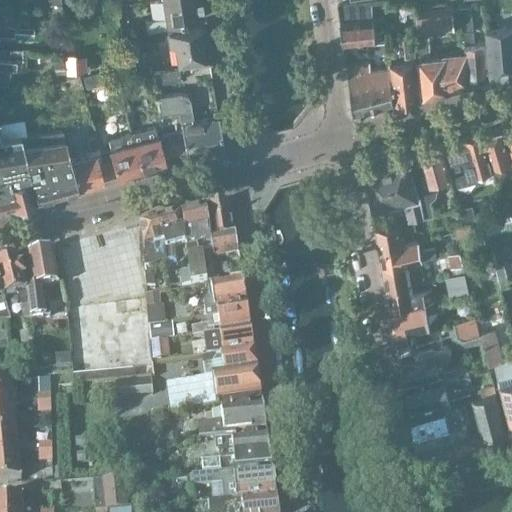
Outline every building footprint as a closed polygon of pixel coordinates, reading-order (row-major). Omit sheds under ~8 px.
[(161,0),(165,17),(144,20),(146,31),(167,27),(167,23),(203,17),(200,0),(161,0)] [(344,4),(337,5),(343,45),(369,43),(387,42),(386,30),(374,31),(373,18),(372,18),(371,2),(352,3),(344,4)] [(0,24),(15,26),(19,26),(20,16),(10,15),(11,4),(2,3),(0,3),(0,24)] [(418,31),(418,48),(419,56),(423,95),(468,83),(465,49),(442,52),(442,53),(429,55),(429,53),(430,53),(428,30),(462,27),(461,20),(460,6),(416,10),(418,31)] [(0,35),(15,36),(15,26),(0,24),(0,35)] [(511,70),(511,24),(486,27),(491,77),(511,70)] [(24,35),(32,36),(32,27),(27,27),(24,26),(19,26),(15,26),(15,36),(24,37),(24,35)] [(167,27),(146,31),(148,41),(166,38),(168,46),(173,45),(176,63),(188,61),(189,66),(210,63),(204,26),(196,28),(173,31),(173,27),(167,27)] [(464,43),(465,49),(468,83),(488,77),(485,41),(474,42),(473,30),(461,31),(463,44),(464,43)] [(415,49),(418,48),(418,31),(402,32),(405,63),(390,64),(390,67),(392,103),(419,96),(415,60),(416,60),(415,49)] [(387,42),(369,43),(370,54),(388,53),(387,42)] [(135,66),(151,63),(149,52),(133,55),(135,66)] [(0,68),(10,69),(15,70),(16,62),(0,60),(0,68)] [(54,62),(54,73),(65,73),(64,61),(54,62)] [(393,104),(392,103),(390,67),(370,69),(369,61),(346,64),(354,114),(393,104)] [(137,66),(124,69),(127,85),(140,83),(137,66)] [(0,79),(9,80),(10,69),(0,68),(0,79)] [(181,80),(179,69),(154,73),(156,84),(181,80)] [(7,83),(0,83),(0,93),(8,92),(7,83)] [(184,94),(180,94),(180,92),(156,96),(159,114),(178,111),(185,157),(223,147),(218,116),(193,120),(189,98),(187,95),(184,94)] [(18,136),(16,121),(1,123),(4,138),(18,136)] [(0,206),(16,202),(31,198),(77,186),(70,158),(62,129),(18,136),(4,138),(2,138),(0,123),(0,206)] [(154,126),(131,133),(133,141),(141,169),(145,168),(164,163),(164,162),(175,160),(184,157),(180,129),(167,132),(157,135),(154,126)] [(511,153),(505,128),(484,133),(493,166),(511,160),(511,153)] [(110,147),(99,151),(106,178),(117,175),(141,169),(133,141),(131,133),(130,132),(123,134),(108,138),(110,147)] [(484,133),(464,138),(474,176),(494,170),(493,166),(484,133)] [(86,154),(70,158),(77,186),(82,185),(102,179),(106,178),(99,151),(96,135),(86,138),(89,148),(85,150),(86,154)] [(464,138),(446,143),(457,187),(475,182),(474,176),(464,138)] [(420,158),(416,160),(418,166),(422,165),(424,173),(420,174),(423,184),(425,184),(427,189),(430,202),(436,197),(438,188),(436,182),(451,178),(444,152),(442,144),(418,150),(420,158)] [(402,198),(408,220),(422,217),(416,191),(406,154),(364,165),(375,205),(402,198)] [(427,189),(418,191),(424,216),(424,217),(433,215),(430,202),(427,189)] [(229,201),(206,206),(211,239),(211,243),(213,258),(231,255),(239,254),(236,235),(229,201)] [(181,212),(180,212),(186,245),(186,249),(187,257),(189,273),(191,285),(207,282),(203,254),(199,255),(197,246),(211,243),(211,239),(206,206),(181,212)] [(180,212),(160,218),(166,256),(166,262),(176,260),(174,248),(186,245),(180,212)] [(160,218),(141,223),(142,225),(146,254),(143,254),(144,267),(146,288),(155,287),(152,262),(150,263),(149,254),(153,253),(155,259),(166,256),(160,218)] [(414,219),(375,228),(378,249),(405,243),(403,228),(416,226),(414,219)] [(470,221),(452,225),(456,238),(473,233),(470,221)] [(135,231),(110,237),(114,270),(139,267),(135,231)] [(110,235),(58,248),(67,308),(118,302),(114,270),(110,237),(110,235)] [(405,243),(378,249),(382,270),(425,260),(436,257),(434,247),(420,250),(418,241),(418,240),(405,243)] [(33,290),(27,291),(28,294),(29,306),(31,320),(50,317),(47,298),(44,298),(42,288),(58,286),(52,250),(48,251),(46,249),(40,251),(38,254),(28,257),(33,290)] [(450,268),(463,264),(459,251),(447,254),(450,268)] [(0,283),(4,300),(18,296),(21,308),(29,306),(28,294),(27,294),(24,282),(25,281),(22,270),(21,270),(18,259),(9,262),(6,260),(0,261),(0,283)] [(425,260),(382,270),(385,290),(412,283),(411,275),(422,273),(421,265),(425,264),(425,262),(425,260)] [(189,273),(179,274),(181,286),(191,285),(189,273)] [(208,298),(205,302),(207,319),(208,319),(218,317),(217,309),(247,304),(243,280),(211,285),(213,297),(208,298)] [(0,283),(0,322),(11,322),(5,301),(4,300),(0,283)] [(412,283),(385,290),(388,310),(435,299),(433,288),(427,289),(414,292),(412,283)] [(435,299),(388,310),(393,337),(430,329),(427,313),(441,310),(439,299),(435,299)] [(209,326),(192,328),(193,338),(204,336),(215,334),(214,330),(220,329),(250,325),(247,304),(217,309),(218,317),(208,319),(209,326)] [(163,307),(147,309),(149,327),(165,325),(163,307)] [(476,316),(455,321),(458,335),(463,339),(480,335),(476,316)] [(160,327),(149,328),(151,343),(173,341),(171,325),(160,327)] [(215,334),(204,336),(207,357),(224,354),(254,349),(250,328),(220,333),(220,334),(215,334)] [(495,328),(480,332),(489,366),(494,364),(509,421),(511,420),(511,375),(507,377),(503,362),(504,362),(495,328)] [(416,359),(400,363),(405,383),(441,375),(440,371),(442,370),(445,368),(443,361),(447,360),(448,360),(449,359),(450,358),(450,357),(451,356),(451,354),(451,353),(451,352),(450,351),(449,350),(449,349),(448,348),(446,348),(445,347),(444,347),(443,347),(433,350),(433,348),(415,352),(416,359)] [(214,377),(166,384),(170,413),(218,406),(217,401),(260,395),(261,395),(254,349),(224,354),(207,357),(201,358),(203,366),(212,364),(214,377)] [(441,372),(442,376),(405,385),(410,412),(449,402),(444,382),(454,379),(455,382),(470,378),(466,365),(441,372)] [(0,383),(0,408),(14,407),(12,382),(0,383)] [(483,397),(472,400),(482,437),(505,431),(495,393),(497,393),(494,385),(480,388),(483,397)] [(37,395),(38,405),(51,404),(51,395),(37,395)] [(51,414),(51,404),(38,405),(38,414),(51,414)] [(222,422),(198,425),(199,439),(236,435),(235,432),(267,430),(262,406),(221,410),(222,422)] [(0,432),(17,431),(14,407),(0,408),(0,432)] [(418,455),(438,450),(454,445),(443,407),(411,416),(418,455)] [(0,457),(19,456),(17,431),(0,432),(0,457)] [(173,441),(172,431),(155,432),(156,442),(173,441)] [(220,461),(202,462),(203,475),(221,473),(235,472),(271,468),(267,436),(215,442),(216,452),(219,452),(220,461)] [(52,444),(39,444),(39,454),(52,453),(52,444)] [(52,453),(39,454),(39,463),(52,463),(52,453)] [(0,482),(21,480),(19,456),(0,457),(0,482)] [(203,475),(192,476),(193,489),(222,486),(223,501),(228,500),(276,495),(272,471),(236,475),(235,472),(221,473),(203,475)] [(125,478),(93,481),(96,511),(105,511),(113,510),(128,509),(125,478)] [(0,498),(0,511),(23,511),(23,497),(0,498)] [(223,501),(208,502),(209,511),(278,511),(276,498),(229,503),(228,500),(223,501)]
